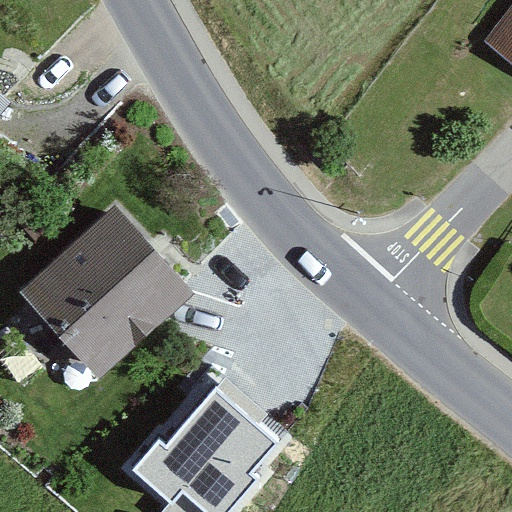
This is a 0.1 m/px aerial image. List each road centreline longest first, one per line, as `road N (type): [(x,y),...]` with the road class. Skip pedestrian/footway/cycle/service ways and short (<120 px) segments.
road 1 (tertiary): [(382,302),(259,193),(137,0)]
road 2 (residential): [(382,302),(511,148)]
road 3 (tertiary): [(511,406),(382,302)]
